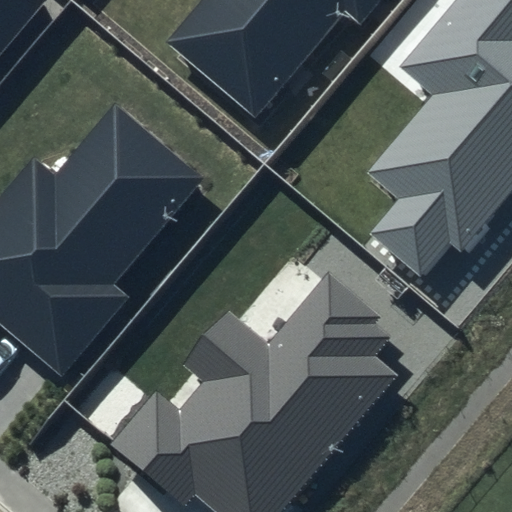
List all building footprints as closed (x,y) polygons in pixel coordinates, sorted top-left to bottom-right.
[(0,0),(0,58),(49,0),(0,0)] [(199,0),(166,42),(253,113),(341,6),(362,24),(380,0),(199,0)] [(511,0),(456,0),(402,66),(436,94),(370,175),(399,198),(370,232),(426,277),(451,247),(461,256),(511,194),(511,0)] [(204,179),(114,105),(56,176),(32,156),(0,194),(0,324),(61,375),(127,296),(115,286),(204,179)] [(380,317),(329,275),(270,346),(230,312),(186,364),(205,380),(179,410),(153,389),(107,444),(186,509),(194,500),(208,511),(285,511),(398,377),(372,355),(386,339),(372,327),(380,317)]
